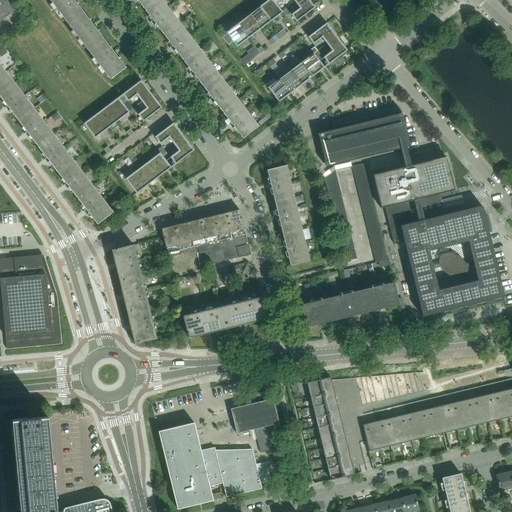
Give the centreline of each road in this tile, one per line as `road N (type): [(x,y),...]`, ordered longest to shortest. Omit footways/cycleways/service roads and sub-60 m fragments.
road 1 (tertiary): [(293,358),(511,339)]
road 2 (residential): [(230,170),(101,0)]
road 3 (residential): [(293,358),(253,203),(230,170)]
road 4 (residential): [(230,170),(384,56)]
road 5 (residential): [(384,56),(511,199)]
road 6 (residential): [(78,254),(230,170)]
road 7 (residential): [(318,497),(479,459)]
